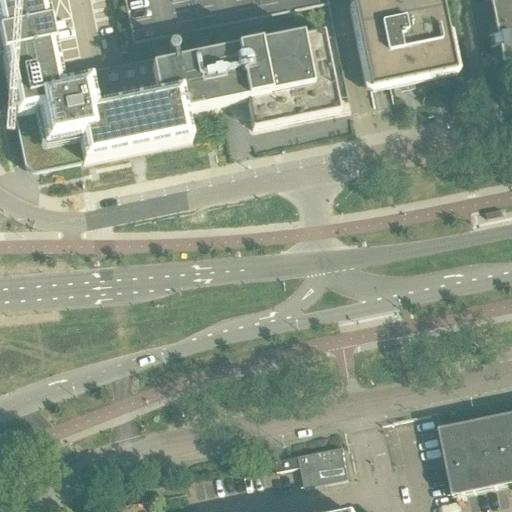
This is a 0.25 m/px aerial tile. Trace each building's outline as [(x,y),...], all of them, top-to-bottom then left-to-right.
[(24,162),(25,163),(28,167),(28,168),(27,170),(27,171),(27,172),(28,173),(29,174),(30,175),(31,175),(32,175),(33,175),(34,174),(35,173),(36,172),(43,174),(82,166),(82,167),(83,167),(84,168),(190,146),(191,146),(191,145),(191,144),(186,117),(246,105),(251,132),(252,133),(253,133),(338,116),(339,116),(339,115),(339,114),(323,36),(323,35),(322,35),(321,35),(175,64),(154,69),(153,63),(152,62),(151,62),(87,75),(86,75),(86,76),(86,77),(87,83),(62,88),(44,0),(0,0),(0,59),(1,60),(14,121),(14,122),(15,122),(15,123),(16,123),(24,162)] [(123,0),(133,45),(133,46),(134,46),(326,7),(327,6),(325,0),(123,0)] [(349,0),(351,7),(347,13),(364,92),(370,96),(380,94),(455,79),(459,72),(452,35),(447,31),(440,0),(349,0)] [(511,2),(499,5),(493,6),(494,12),(495,12),(499,34),(500,40),(500,41),(491,43),(492,44),(494,53),(494,55),(503,53),(505,62),(504,62),(506,69),(511,67),(511,2)] [(470,97),(469,96),(468,88),(456,90),(458,100),(470,97)] [(511,417),(440,433),(439,433),(453,501),(511,488),(511,417)] [(298,460),(300,471),(305,492),(348,483),(342,451),(298,460)] [(298,460),(297,460),(275,465),(277,476),(300,471),(298,460)]
